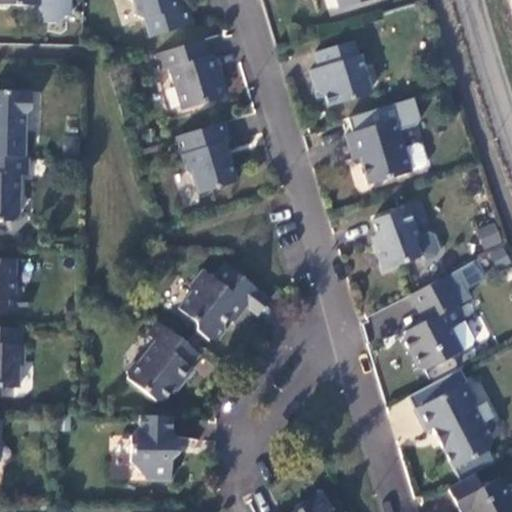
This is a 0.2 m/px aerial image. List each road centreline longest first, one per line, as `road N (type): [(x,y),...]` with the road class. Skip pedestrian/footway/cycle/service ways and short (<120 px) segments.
road 1 (residential): [(252,0),(333,285)]
road 2 (residential): [(333,285),(234,412),(241,461)]
road 3 (residential): [(344,327),(401,511)]
road 4 (residential): [(344,327),(241,461)]
